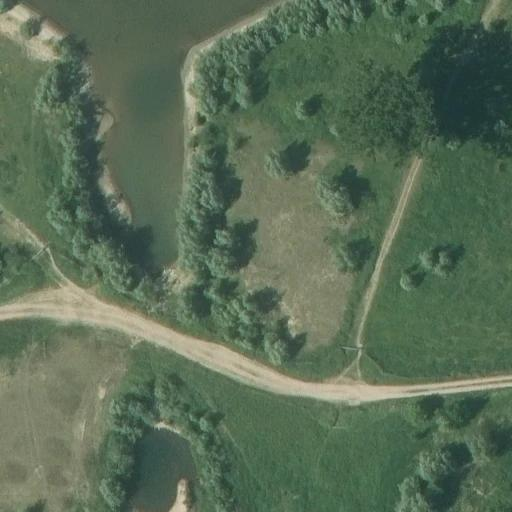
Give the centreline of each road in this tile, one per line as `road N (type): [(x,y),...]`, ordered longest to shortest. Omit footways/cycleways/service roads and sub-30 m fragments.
road 1 (track): [(91,298),(178,341),(339,396),(511,383)]
road 2 (track): [(0,219),(91,298)]
